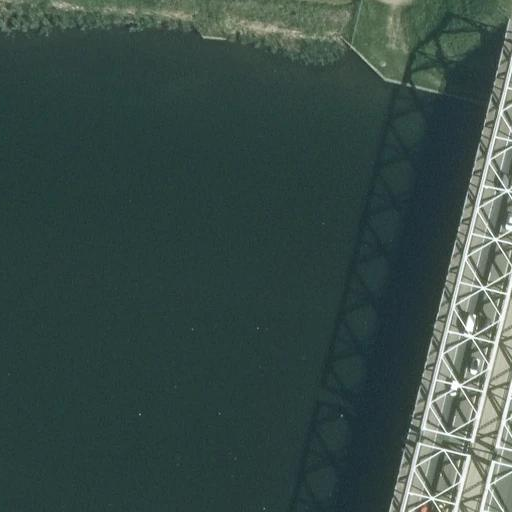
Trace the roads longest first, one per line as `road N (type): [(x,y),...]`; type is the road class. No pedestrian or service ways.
road 1 (motorway): [(511,187),(432,511)]
road 2 (unclassified): [(466,511),(511,328)]
